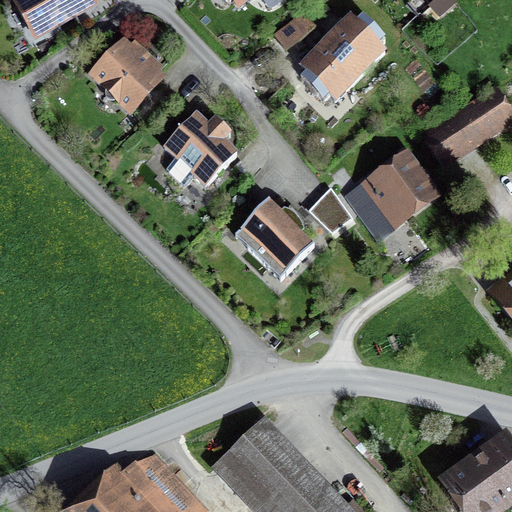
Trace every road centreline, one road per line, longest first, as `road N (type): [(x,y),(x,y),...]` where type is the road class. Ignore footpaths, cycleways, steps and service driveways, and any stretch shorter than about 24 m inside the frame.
road 1 (unclassified): [(0,98),(281,381)]
road 2 (residential): [(0,485),(281,381)]
road 3 (residential): [(281,381),(366,379),(511,410)]
road 4 (unclassified): [(281,381),(400,511)]
